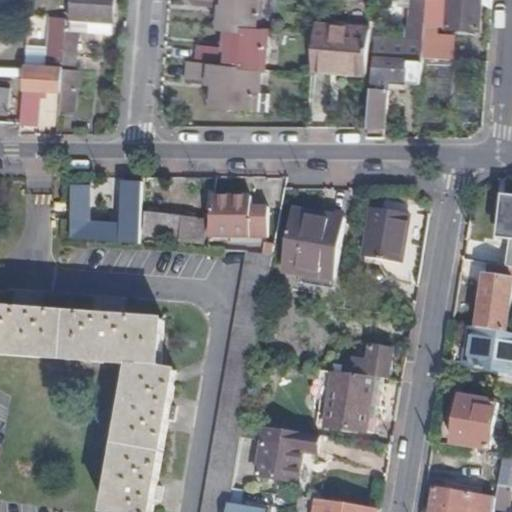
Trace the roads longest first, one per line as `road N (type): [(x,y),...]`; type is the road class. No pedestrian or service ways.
road 1 (residential): [(461,158),(403,511)]
road 2 (residential): [(461,158),(140,151)]
road 3 (residential): [(140,151),(150,0)]
road 4 (residential): [(140,151),(0,149)]
road 5 (residential): [(502,161),(511,36)]
